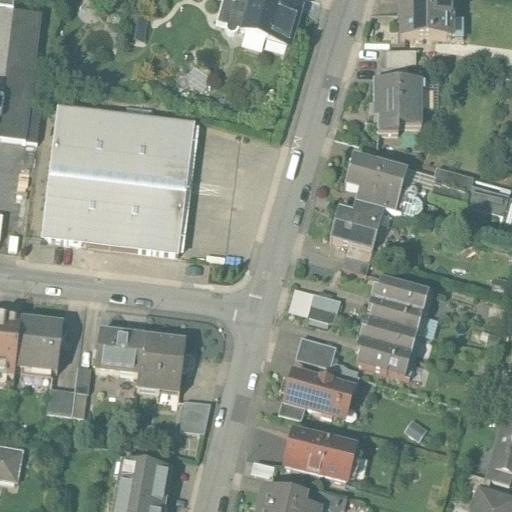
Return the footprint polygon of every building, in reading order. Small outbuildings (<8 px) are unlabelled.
[(13,0),(0,0),(0,97),(1,97),(13,0)] [(232,0),(250,5),(241,37),(266,44),(268,39),(288,45),(298,11),(284,7),(285,0),(232,0)] [(450,0),(400,0),(401,40),(463,41),(463,22),(450,23),(450,0)] [(128,28),(128,45),(139,45),(140,28),(128,28)] [(381,70),(404,70),(404,68),(413,68),(412,52),(381,53),(381,70)] [(376,70),(377,86),(405,86),(404,70),(381,70),(376,70)] [(377,86),(372,86),(373,122),(377,122),(377,138),(398,137),(398,130),(421,130),(420,94),(413,94),(413,86),(405,86),(377,86)] [(57,114),(41,243),(178,260),(194,130),(57,114)] [(407,176),(353,161),(345,190),(361,195),(358,207),(373,211),(383,214),(419,224),(427,196),(409,191),(409,194),(402,192),(407,176)] [(498,237),(511,240),(511,203),(471,193),(474,182),(437,172),(429,200),(503,220),(498,237)] [(348,251),(372,257),(379,231),(369,228),(373,211),(358,207),(355,219),(338,215),(329,245),(348,251)] [(369,228),(379,231),(383,214),(373,211),(369,228)] [(348,251),(345,263),(369,269),(373,258),(372,257),(348,251)] [(369,269),(345,263),(342,274),(366,281),(369,269)] [(373,296),(371,305),(422,319),(428,298),(380,285),(377,297),(373,296)] [(310,311),(333,317),(338,319),(341,307),(313,300),(310,311)] [(422,319),(371,305),(368,316),(371,317),(369,327),(416,340),(422,319)] [(333,317),(310,311),(307,323),(330,329),(333,317)] [(0,323),(0,379),(13,382),(14,373),(20,326),(0,323)] [(20,326),(14,373),(56,378),(62,331),(20,326)] [(416,340),(369,327),(365,339),(362,338),(359,347),(411,361),(416,340)] [(138,381),(144,340),(100,335),(95,376),(138,381)] [(186,346),(144,340),(138,381),(137,396),(159,399),(160,393),(179,396),(182,374),(188,374),(189,362),(184,362),(186,346)] [(411,361),(359,347),(356,359),(360,360),(357,371),(404,384),(411,361)] [(295,365),(319,372),(322,360),(298,354),(295,365)] [(77,372),(74,395),(88,397),(91,373),(77,372)] [(325,374),(321,386),(352,394),(352,395),(356,397),(359,383),(325,374)] [(321,386),(293,377),(284,408),(283,409),(304,415),(304,414),(322,419),(321,421),(330,424),(331,421),(336,422),(338,413),(346,415),(352,395),(352,394),(321,386)] [(74,395),(49,393),(46,420),(71,422),(74,395)] [(203,440),(209,408),(183,405),(180,437),(203,440)] [(283,409),(284,408),(280,407),(277,420),(301,426),(304,415),(283,409)] [(338,413),(336,422),(344,424),(346,415),(338,413)] [(511,418),(506,417),(491,469),(511,474),(511,418)] [(287,460),(284,472),(346,487),(354,452),(292,437),(290,448),(287,448),(285,459),(287,460)] [(20,458),(0,454),(0,478),(17,481),(20,458)] [(123,466),(114,511),(160,511),(167,474),(123,466)] [(511,477),(511,474),(491,469),(488,468),(485,480),(491,482),(509,488),(511,477)] [(485,480),(467,474),(464,488),(478,493),(479,491),(487,493),(491,482),(485,480)] [(299,511),(302,511),(315,511),(317,505),(314,505),(317,493),(293,488),(290,500),(301,503),(299,511)] [(478,493),(472,511),(511,511),(511,500),(487,493),(479,491),(478,493)] [(263,494),(259,511),(302,511),(299,511),(301,503),(290,500),(263,494)]
